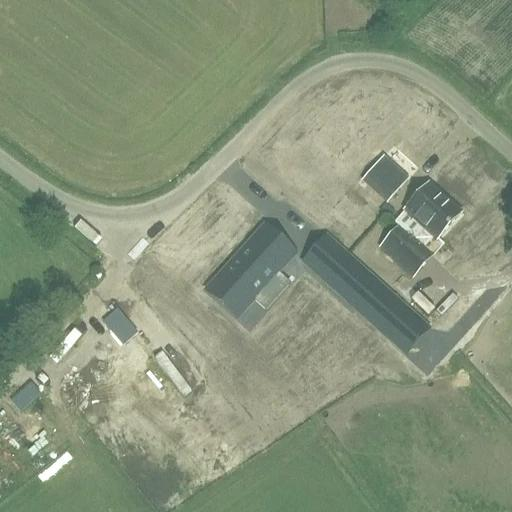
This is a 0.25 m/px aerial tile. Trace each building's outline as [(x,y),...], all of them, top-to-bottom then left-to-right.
[(383,159),(361,183),(386,206),(408,182),(383,159)] [(432,236),(433,237),(437,240),(460,215),(428,186),(405,211),(420,225),(416,230),(425,238),(427,236),(430,239),(432,236)] [(320,192),(314,202),(339,216),(345,207),(320,192)] [(422,249),(433,237),(432,236),(430,239),(427,236),(425,238),(416,230),(409,237),(399,228),(381,249),(413,277),(431,257),(422,249)] [(223,273),(225,275),(213,289),(240,313),(288,259),(262,234),(240,259),(237,257),(223,273)] [(325,280),(404,351),(425,327),(347,256),(325,280)] [(140,302),(130,310),(157,342),(166,334),(140,302)] [(146,351),(119,320),(109,328),(137,359),(146,351)] [(251,364),(242,374),(270,402),(279,393),(251,364)] [(286,399),(277,404),(291,430),(300,425),(286,399)] [(271,438),(278,433),(265,416),(258,421),(271,438)] [(23,462),(33,473),(46,461),(35,450),(23,462)]
